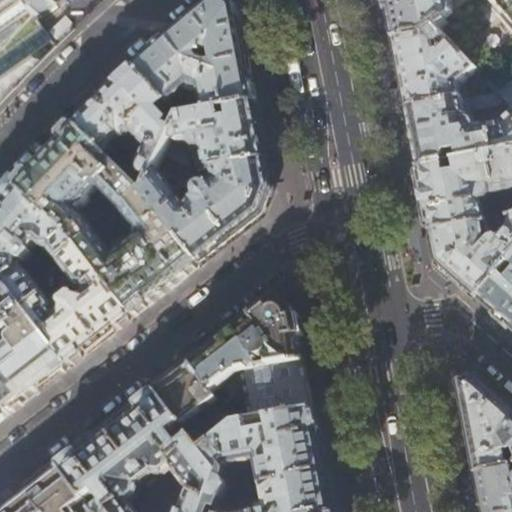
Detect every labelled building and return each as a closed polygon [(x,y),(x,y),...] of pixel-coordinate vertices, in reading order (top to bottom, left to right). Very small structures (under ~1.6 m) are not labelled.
[(0,0),(0,67),(49,34),(48,33),(40,17),(56,5),(54,1),(55,0),(0,0)] [(369,10),(367,0),(358,0),(357,1),(359,8),(362,10),(362,11),(369,10)] [(389,0),(397,43),(425,37),(438,28),(455,15),(451,0),(389,0)] [(511,0),(474,0),(455,15),(438,28),(447,38),(456,47),(479,71),(484,77),(500,95),(511,85),(511,0)] [(207,114),(257,105),(239,10),(215,2),(137,69),(171,104),(184,118),(192,116),(176,100),(193,86),(194,86),(195,87),(197,89),(199,89),(200,89),(202,89),(207,114)] [(447,40),(447,38),(438,28),(425,37),(397,43),(406,88),(410,111),(410,112),(467,101),(466,96),(461,97),(459,89),(479,71),(456,47),(446,56),(441,57),(436,50),(438,50),(440,49),(443,46),(444,46),(445,44),(446,42),(447,40)] [(171,104),(137,69),(77,127),(106,155),(123,138),(127,142),(134,135),(149,149),(140,169),(144,170),(143,171),(143,172),(143,173),(143,174),(143,175),(143,176),(144,177),(145,178),(146,178),(153,182),(159,170),(168,150),(179,129),(171,126),(174,120),(164,110),(171,104)] [(483,98),(500,95),(484,77),(480,81),(483,98)] [(511,85),(500,95),(509,105),(511,107),(511,85)] [(410,111),(406,88),(393,90),(398,113),(410,112),(410,111)] [(509,105),(500,95),(483,98),(467,101),(410,112),(416,141),(422,171),(447,167),(446,162),(450,156),(461,154),(462,164),(485,160),(498,157),(511,154),(511,118),(505,126),(479,131),(479,130),(479,128),(478,127),(477,125),(476,124),(474,124),(472,123),(474,120),(472,112),(509,105)] [(268,162),(257,105),(207,114),(192,116),(184,118),(179,129),(168,150),(193,168),(189,150),(200,148),(199,140),(204,139),(211,171),(268,162)] [(146,195),(106,155),(77,127),(19,189),(67,233),(81,250),(135,318),(202,266),(146,195)] [(511,154),(498,157),(500,168),(487,171),(485,160),(462,164),(459,164),(461,176),(450,177),(448,166),(447,167),(422,171),(427,199),(434,235),(487,226),(483,205),(484,205),(486,204),(488,202),(490,200),(491,199),(492,197),(493,195),(494,193),(511,189),(511,154)] [(274,194),(268,162),(211,171),(222,184),(214,190),(213,188),(212,187),(209,186),(207,186),(204,187),(201,188),(200,189),(199,192),(199,193),(199,195),(194,200),(197,204),(190,209),(159,170),(153,182),(146,195),(202,266),(265,217),(274,194)] [(61,265),(81,250),(67,233),(19,189),(0,211),(0,282),(14,293),(30,313),(48,299),(28,272),(21,271),(21,264),(26,264),(32,257),(32,254),(31,253),(35,247),(38,247),(44,252),(52,250),(53,254),(61,265)] [(480,302),(511,265),(511,221),(511,224),(511,229),(511,235),(495,252),(491,248),(487,226),(434,235),(436,249),(440,266),(460,284),(480,302)] [(135,318),(81,250),(61,265),(81,290),(87,290),(90,293),(80,300),(77,297),(74,297),(64,304),(63,307),(66,311),(57,318),(54,315),(56,309),(48,299),(30,313),(72,367),(135,318)] [(511,265),(480,302),(511,330),(511,265)] [(14,293),(0,282),(0,313),(3,318),(0,320),(0,325),(1,328),(4,331),(6,331),(9,332),(13,330),(18,336),(17,338),(16,339),(15,341),(15,344),(16,345),(0,357),(0,400),(11,415),(72,367),(30,313),(14,293)] [(273,305),(194,367),(216,395),(227,386),(240,376),(253,373),(252,367),(249,363),(255,358),(256,359),(257,360),(259,361),(261,361),(263,361),(265,361),(267,361),(269,360),(271,359),(272,370),(306,363),(296,314),(273,305)] [(315,413),(306,363),(272,370),(253,373),(240,376),(227,386),(235,396),(242,391),(247,390),(253,424),(268,421),(315,413)] [(235,396),(227,386),(216,395),(194,367),(158,394),(184,428),(194,440),(204,454),(222,440),(203,414),(219,402),(223,406),(235,396)] [(511,459),(511,410),(476,378),(462,385),(479,477),(511,471),(510,461),(511,459)] [(194,440),(182,449),(173,436),(184,428),(158,394),(62,469),(94,511),(207,511),(221,475),(204,454),(194,440)] [(0,422),(11,415),(0,400),(0,422)] [(239,427),(222,440),(204,454),(221,475),(207,511),(334,511),(315,413),(268,421),(271,433),(250,437),(247,425),(239,427)] [(94,511),(62,469),(6,511),(94,511)] [(511,511),(511,470),(511,471),(479,477),(486,511),(511,511)]
